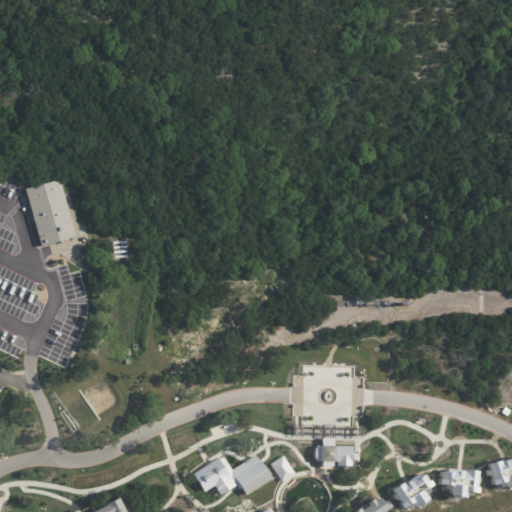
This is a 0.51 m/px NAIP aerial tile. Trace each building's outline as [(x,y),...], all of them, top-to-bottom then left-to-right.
[(65,197),(76,240),(41,249),(26,192),(61,182),(65,197)] [(269,462),(278,481),(292,475),(283,456),(269,462)] [(245,494),(239,484),(224,493),(216,482),(245,463),(248,467),(259,460),(272,480),(247,496),(245,494)] [(388,503),(391,508),(385,511),(354,511),(360,508),(361,511),(368,506),(366,504),(374,499),(375,501),(380,498),(384,503),(387,502),(388,503)] [(96,511),(108,507),(107,505),(121,499),(126,511),(96,511)]
